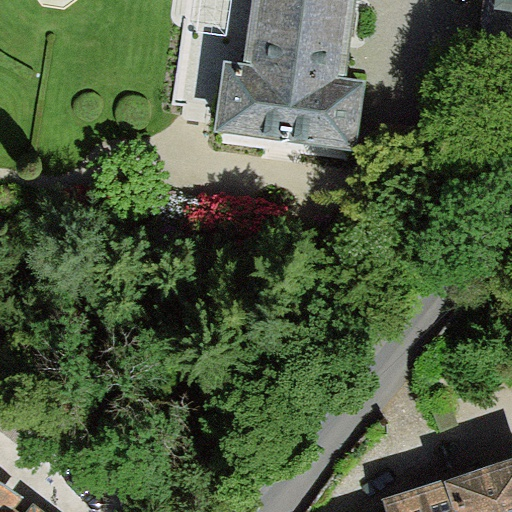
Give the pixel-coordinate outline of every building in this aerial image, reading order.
[(259,0),(252,66),(231,63),(222,121),(352,138),(356,114),(361,81),(343,79),(353,0),(259,0)] [(511,0),(494,0),(490,32),(511,34),(511,0)] [(15,388),(0,407),(0,424),(41,454),(63,424),(15,388)] [(459,421),(448,396),(433,402),(444,428),(459,421)] [(457,493),(462,511),(511,511),(511,458),(454,478),(457,493)] [(15,511),(3,502),(11,492),(0,484),(0,511),(15,511)] [(393,511),(392,511),(462,511),(457,493),(393,511)]
